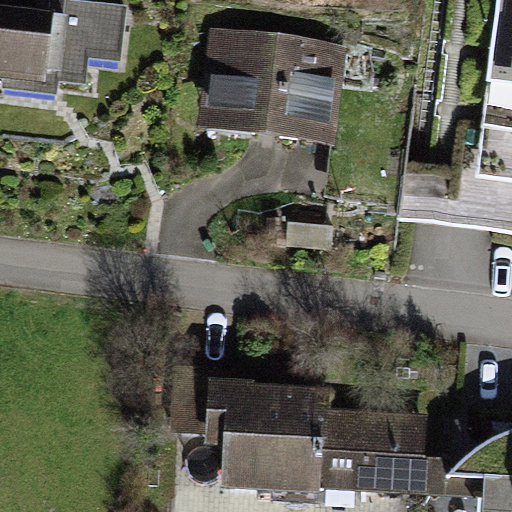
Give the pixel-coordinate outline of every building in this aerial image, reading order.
[(511,0),(491,0),(480,106),(511,109),(511,0)] [(64,14),(0,8),(0,93),(58,99),(61,59),(124,64),(130,8),(65,2),(64,14)] [(338,159),(351,47),(211,30),(198,143),(338,159)] [(511,153),(511,109),(480,106),(474,149),(511,153)] [(511,199),(511,153),(474,149),(469,195),(511,199)] [(317,403),(200,400),(198,505),(449,510),(450,420),(317,417),(317,403)] [(484,508),(485,469),(454,469),(454,507),(484,508)] [(511,511),(511,471),(493,511),(511,511)]
